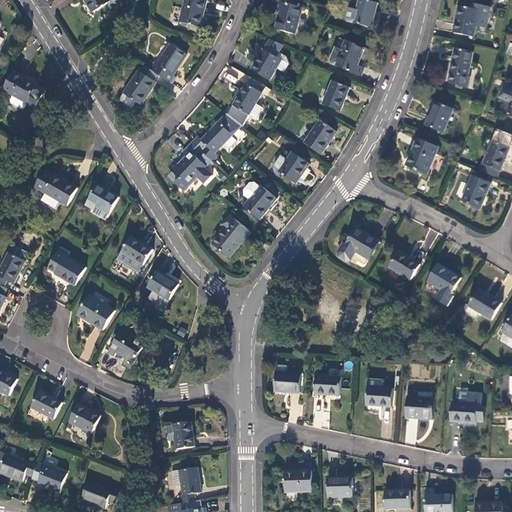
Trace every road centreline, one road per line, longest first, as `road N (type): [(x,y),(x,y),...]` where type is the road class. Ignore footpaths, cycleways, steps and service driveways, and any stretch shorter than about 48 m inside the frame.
road 1 (residential): [(247,423),(459,469),(511,468)]
road 2 (residential): [(247,386),(139,397),(64,357),(52,340)]
road 3 (residential): [(249,0),(194,100),(133,167)]
road 4 (residential): [(133,167),(30,0)]
road 5 (tertiary): [(347,180),(383,118),(420,0)]
road 6 (residential): [(246,312),(189,260),(133,167)]
road 7 (residential): [(500,252),(347,180)]
road 8 (tertiary): [(246,312),(347,180)]
